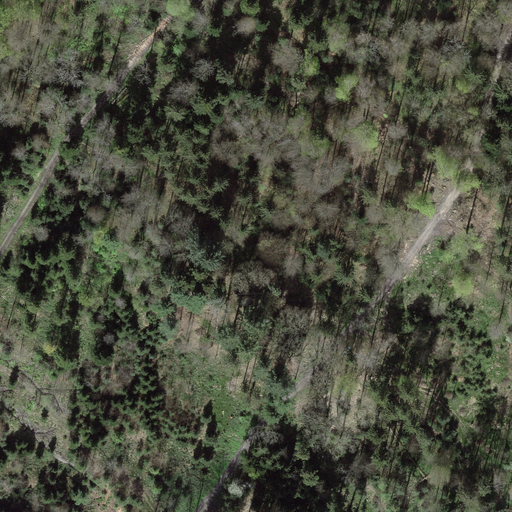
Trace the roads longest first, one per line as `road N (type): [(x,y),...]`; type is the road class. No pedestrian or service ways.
road 1 (track): [(511,35),(459,188),(196,511)]
road 2 (track): [(193,0),(67,140),(0,250)]
road 3 (track): [(0,367),(156,511)]
